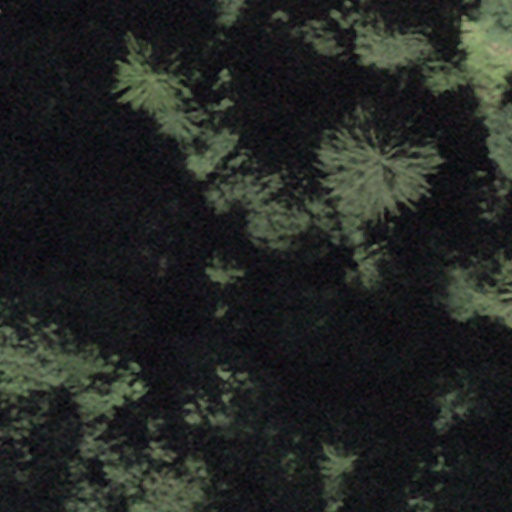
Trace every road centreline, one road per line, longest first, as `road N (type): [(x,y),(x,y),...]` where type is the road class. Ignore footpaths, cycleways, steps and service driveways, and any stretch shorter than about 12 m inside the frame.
road 1 (track): [(0,127),(91,161),(511,361)]
road 2 (track): [(0,291),(109,320),(511,476)]
road 3 (track): [(388,0),(429,39),(511,79)]
